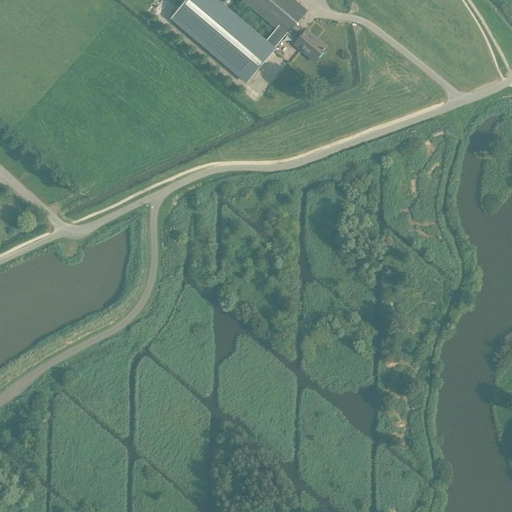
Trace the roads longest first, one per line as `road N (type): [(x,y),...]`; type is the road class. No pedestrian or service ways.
road 1 (unknown): [(511,70),(287,159),(207,164),(59,225)]
road 2 (unclassified): [(68,230),(215,169),(276,168),(511,78)]
